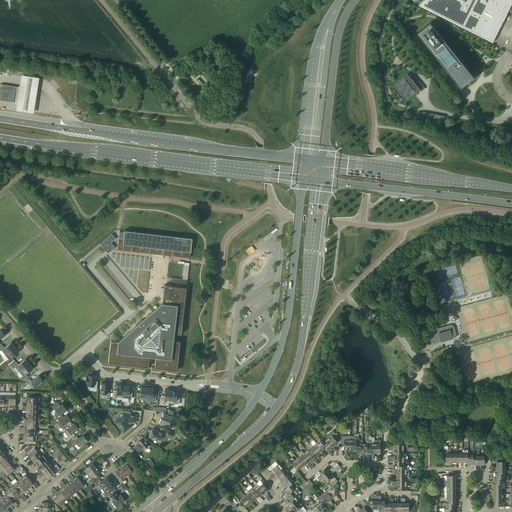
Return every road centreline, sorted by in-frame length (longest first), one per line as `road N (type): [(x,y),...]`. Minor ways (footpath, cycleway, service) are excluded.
road 1 (primary): [(0,137),(302,178)]
road 2 (unclassified): [(0,313),(47,369),(83,351),(107,375),(258,394)]
road 3 (secondary): [(274,405),(300,345),(319,180)]
road 4 (primary): [(304,157),(83,131)]
road 5 (secondary): [(302,178),(285,329),(258,394)]
road 6 (primary): [(319,180),(511,203)]
road 7 (primary): [(511,188),(321,159)]
road 8 (tertiary): [(321,159),(336,33),(352,0)]
road 9 (tertiary): [(338,0),(314,61),(304,157)]
road 10 (secondary): [(258,394),(224,437),(146,502)]
road 11 (secondary): [(157,508),(274,405)]
